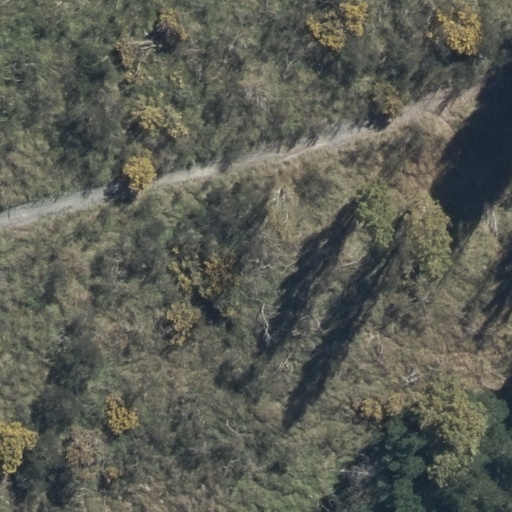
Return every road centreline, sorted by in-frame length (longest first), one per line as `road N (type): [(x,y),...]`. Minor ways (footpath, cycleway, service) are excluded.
road 1 (track): [(0,218),(511,49)]
road 2 (track): [(0,258),(42,207),(96,68),(264,0)]
road 3 (track): [(56,511),(0,326)]
